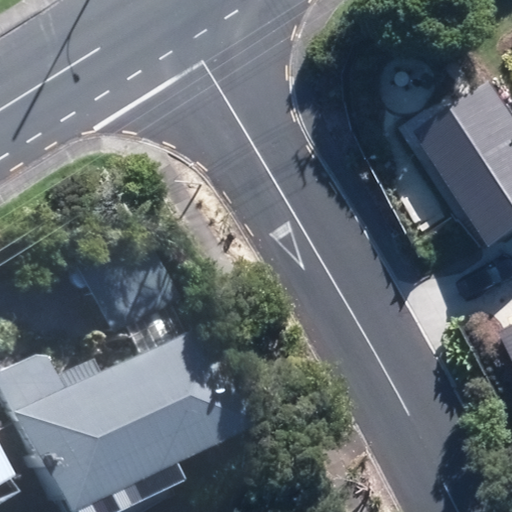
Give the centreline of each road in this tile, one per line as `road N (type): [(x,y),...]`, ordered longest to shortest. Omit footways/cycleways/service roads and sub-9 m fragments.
road 1 (residential): [(462,511),(187,0)]
road 2 (tertiary): [(0,111),(173,0)]
